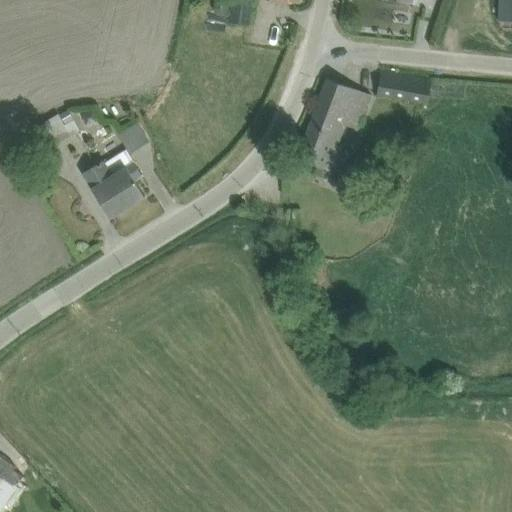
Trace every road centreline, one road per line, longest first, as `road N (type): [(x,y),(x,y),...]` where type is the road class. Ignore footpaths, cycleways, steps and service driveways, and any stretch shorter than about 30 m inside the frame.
road 1 (tertiary): [(313,49),(287,120),(225,193),(0,335)]
road 2 (unclassified): [(313,49),(511,67)]
